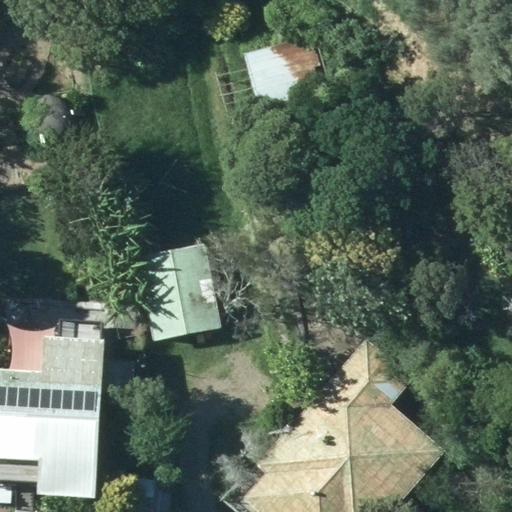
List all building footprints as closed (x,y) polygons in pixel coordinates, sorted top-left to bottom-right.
[(243,55),(257,110),(332,92),(309,1),(272,10),(280,45),(243,55)] [(46,42),(66,41),(65,21),(45,23),(46,42)] [(136,258),(151,343),(223,330),(207,245),(136,258)] [(98,500),(106,341),(54,338),(54,329),(10,327),(8,371),(0,370),(0,481),(39,484),(39,497),(98,500)] [(366,339),(256,467),(264,474),(242,499),(257,511),(395,511),(448,451),(393,404),(414,381),(366,339)]
